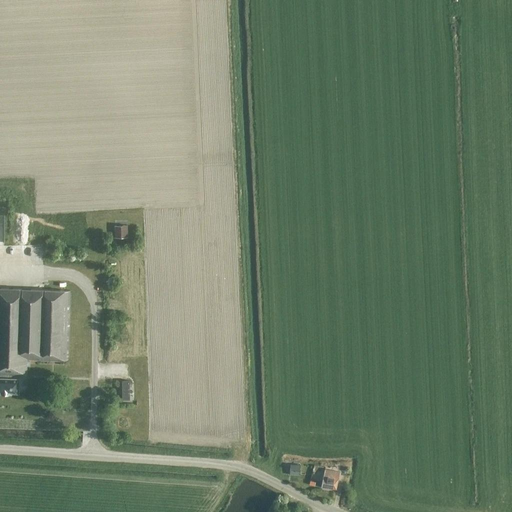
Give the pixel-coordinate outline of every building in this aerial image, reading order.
[(115,237),(127,237),(127,225),(114,225),(115,237)] [(0,289),(0,391),(18,392),(19,375),(26,375),(26,365),(29,365),(29,359),(66,359),(67,290),(0,289)] [(122,345),(130,345),(130,327),(122,327),(122,345)] [(133,399),(132,379),(122,380),(123,399),(133,399)] [(336,489),(339,472),(324,469),(321,486),(336,489)]
